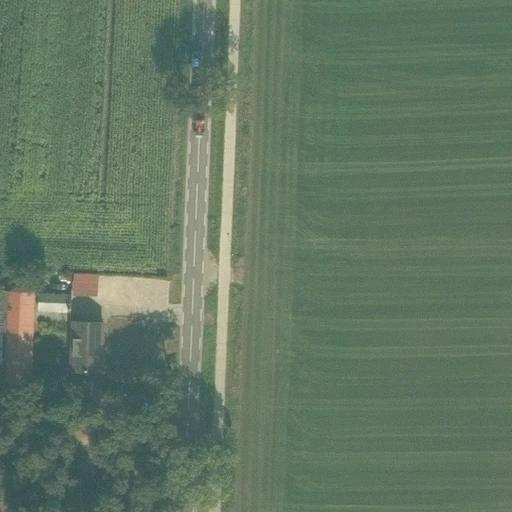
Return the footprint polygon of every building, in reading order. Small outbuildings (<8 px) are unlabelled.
[(72,272),(72,294),(97,294),(97,272),(72,272)] [(10,291),(6,384),(31,385),(35,292),(10,291)] [(38,312),(70,313),(70,296),(38,295),(38,312)] [(72,371),(101,372),(103,324),(73,323),(72,371)] [(72,372),(72,385),(85,385),(85,372),(72,372)]
